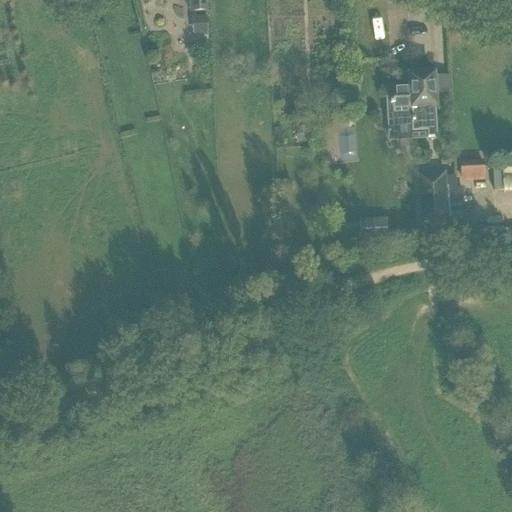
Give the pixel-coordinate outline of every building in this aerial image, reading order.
[(207,11),(206,0),(190,0),(191,12),(207,11)] [(207,17),(192,18),(192,35),(207,34),(207,17)] [(393,101),(389,101),(390,108),(393,108),(394,125),(411,124),(412,132),(427,131),(428,138),(437,138),(435,107),(434,94),(433,75),(430,76),(430,72),(419,73),(419,76),(409,77),(410,86),(410,89),(392,90),(392,98),(393,101)] [(483,161),(459,163),(461,182),(484,181),(483,161)] [(511,188),(511,171),(500,172),(500,189),(511,188)] [(444,172),(416,174),(420,229),(448,227),(448,224),(445,176),(444,172)] [(455,176),(445,176),(448,224),(458,223),(458,215),(464,215),(462,188),(456,189),(455,176)] [(387,231),(360,232),(360,251),(388,249),(388,244),(387,231)]
